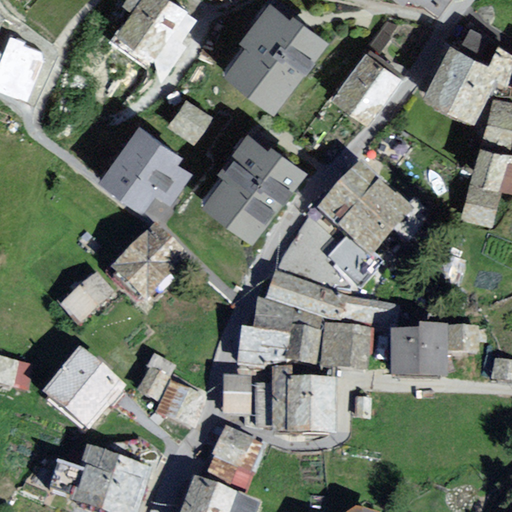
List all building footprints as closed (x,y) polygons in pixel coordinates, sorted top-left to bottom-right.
[(175,11),(156,0),(129,0),(111,31),(150,54),(175,11)] [(433,0),(364,0),(411,32),(433,0)] [(321,43),(280,10),(228,74),(269,107),(321,43)] [(460,114),(487,72),(452,50),(425,92),(460,114)] [(388,82),(358,59),(330,96),(360,119),(388,82)] [(201,118),(180,105),(166,127),(187,140),(201,118)] [(511,117),(488,113),(481,147),(511,153),(511,117)] [(149,123),(109,177),(156,211),(196,158),(149,123)] [(247,239),(295,173),(246,137),(198,203),(247,239)] [(496,188),(507,159),(477,149),(467,178),(496,188)] [(412,220),(364,177),(325,221),(373,264),(412,220)] [(156,238),(114,280),(142,308),(184,266),(156,238)] [(336,297),(271,281),(264,308),(329,324),(336,297)] [(92,282),(62,310),(76,326),(107,298),(92,282)] [(388,307),(341,303),(339,322),(386,326),(388,307)] [(274,366),(283,318),(255,312),(246,361),(274,366)] [(363,336),(321,331),(316,367),(358,373),(363,336)] [(309,366),(311,339),(292,337),(290,364),(309,366)] [(440,341),(392,342),(392,382),(440,381),(440,341)] [(70,356),(34,397),(73,430),(109,389),(70,356)] [(23,364),(0,361),(0,387),(20,390),(23,364)] [(137,393),(152,400),(166,373),(151,365),(137,393)] [(252,423),(252,381),(225,381),(226,424),(252,423)] [(194,399),(168,386),(156,411),(183,423),(194,399)] [(337,386),(288,386),(287,439),(337,440),(337,386)] [(373,399),(356,399),(355,420),(372,420),(373,399)] [(228,431),(207,481),(242,496),(263,445),(228,431)] [(126,511),(140,475),(84,456),(68,503),(94,511),(126,511)] [(233,511),(235,507),(197,493),(189,511),(233,511)]
